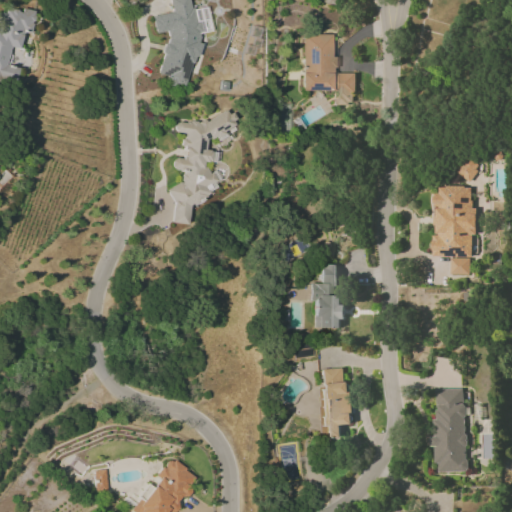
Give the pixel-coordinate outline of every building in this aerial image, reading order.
[(182,84),(199,46),(198,37),(201,30),(200,22),(195,20),(194,9),(189,7),(188,0),(170,0),(172,13),(152,16),(155,33),(167,32),(168,38),(163,51),(163,56),(156,72),(165,77),(166,86),(182,84)] [(0,82),(13,86),(17,68),(5,65),(9,47),(18,49),(22,32),(29,33),(34,11),(21,8),(20,13),(0,8),(0,82)] [(332,34),(302,35),(302,91),(333,90),(333,104),(354,104),(354,73),(332,73),(332,34)] [(218,182),(216,172),(210,173),(201,166),(203,162),(216,160),(215,155),(205,148),(204,140),(215,138),(222,144),(226,138),(225,134),(232,124),(231,117),(228,114),(174,124),(175,130),(184,136),(181,141),(183,155),(181,158),(170,160),(171,166),(182,175),(175,185),(167,187),(174,224),(189,222),(186,204),(204,201),(218,182)] [(473,274),(472,208),(471,186),(439,186),(439,193),(434,193),(435,235),(432,235),(432,256),(450,256),(450,274),(473,274)] [(312,328),(340,328),(340,319),(344,319),(344,304),(337,304),(337,264),(319,265),(319,284),(308,284),(308,301),(312,301),(312,328)] [(321,369),(323,438),(340,438),(340,425),(349,424),(348,368),(321,369)] [(431,389),(434,472),(466,471),(463,388),(431,389)] [(131,510),(134,511),(171,511),(195,478),(167,458),(154,476),(155,477),(131,510)] [(102,489),(102,470),(93,470),(94,489),(102,489)]
